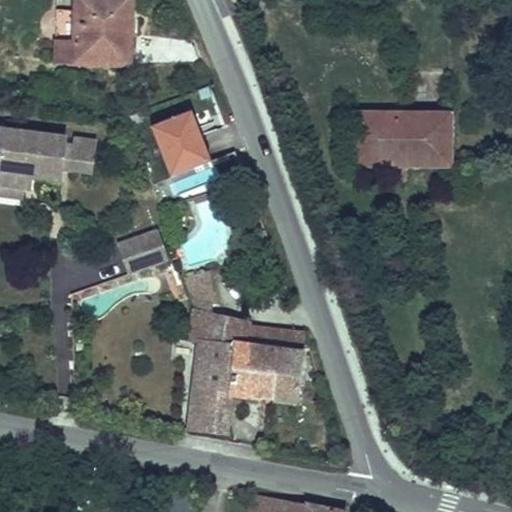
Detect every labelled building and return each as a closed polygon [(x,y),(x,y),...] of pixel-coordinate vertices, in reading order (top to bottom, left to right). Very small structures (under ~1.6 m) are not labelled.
[(76,0),(76,42),(53,42),(53,63),(132,65),(133,0),(76,0)] [(422,103),(444,103),(443,73),(421,74),(422,103)] [(195,110),(152,125),(171,175),(213,159),(195,110)] [(451,115),(355,115),(355,156),(410,156),(410,166),(451,166),(451,115)] [(66,146),(0,136),(0,190),(23,194),(29,195),(31,184),(59,188),(61,176),(66,146)] [(66,146),(61,176),(71,177),(76,147),(66,146)] [(95,150),(76,147),(71,177),(90,180),(95,150)] [(410,156),(355,156),(355,165),(410,166),(410,156)] [(0,202),(22,206),(23,194),(0,190),(0,202)] [(153,237),(116,251),(127,279),(164,266),(153,237)] [(282,277),(274,256),(265,260),(274,280),(282,277)] [(207,272),(184,280),(195,312),(223,317),(207,272)] [(223,317),(195,312),(189,342),(201,344),(248,350),(246,369),(267,372),(271,399),(297,403),(306,336),(243,327),(244,320),(223,317)] [(248,350),(201,344),(190,435),(205,438),(225,442),(230,394),(271,399),(267,372),(246,369),(248,350)] [(262,511),(265,496),(250,494),(247,511),(262,511)] [(333,511),(265,496),(262,511),(333,511)]
